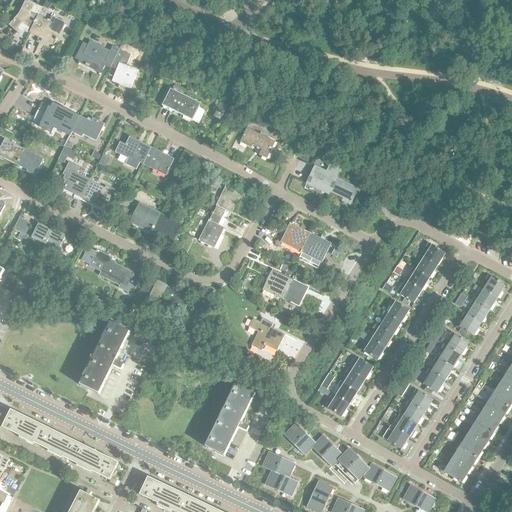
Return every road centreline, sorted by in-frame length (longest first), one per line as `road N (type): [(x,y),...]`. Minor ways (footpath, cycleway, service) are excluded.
road 1 (residential): [(277,190),(234,271),(206,283),(0,181)]
road 2 (residential): [(277,190),(44,69),(24,73),(0,115)]
road 3 (residential): [(228,30),(372,72),(511,100)]
road 4 (residential): [(353,437),(302,407),(288,371),(363,235)]
road 5 (residential): [(353,437),(463,251)]
road 6 (residential): [(409,469),(511,305)]
road 7 (tertiary): [(142,454),(3,387)]
road 8 (tertiary): [(259,511),(142,454)]
